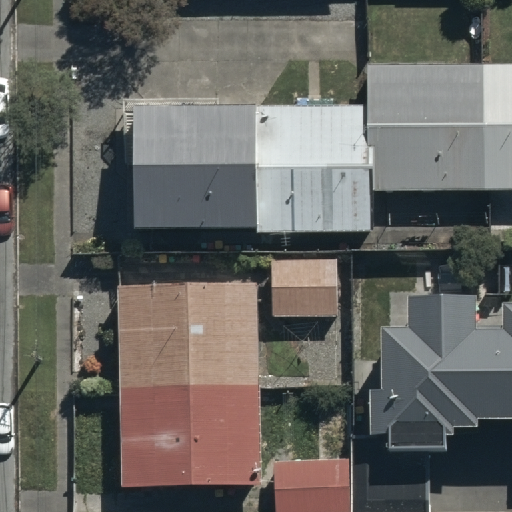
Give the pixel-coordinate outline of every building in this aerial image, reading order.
[(362,106),(133,105),(132,227),(375,227),(375,192),(511,192),(511,63),(362,64),(362,106)] [(337,264),(274,265),(274,317),(337,317),(337,264)] [(259,289),(121,292),(125,484),(263,481),(259,289)] [(511,428),(511,291),(414,292),(414,328),(381,328),(381,430),(352,430),(353,511),(434,511),(434,429),(511,428)] [(346,511),(345,455),(274,457),(275,511),(346,511)]
